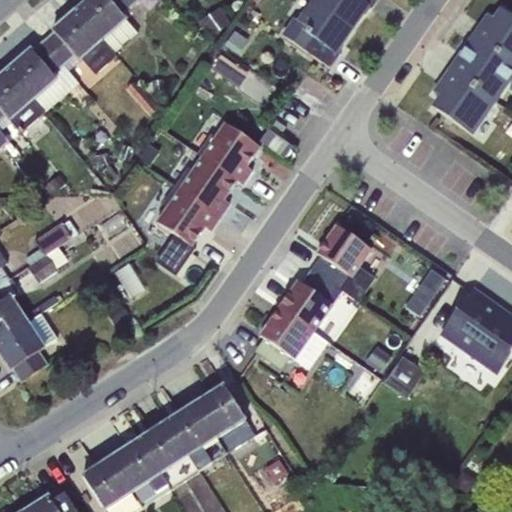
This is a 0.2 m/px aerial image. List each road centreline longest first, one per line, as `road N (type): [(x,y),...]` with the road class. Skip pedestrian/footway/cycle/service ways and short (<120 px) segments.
road 1 (residential): [(2,461),(195,337),(338,135)]
road 2 (residential): [(338,135),(511,255)]
road 3 (residential): [(338,135),(433,0)]
